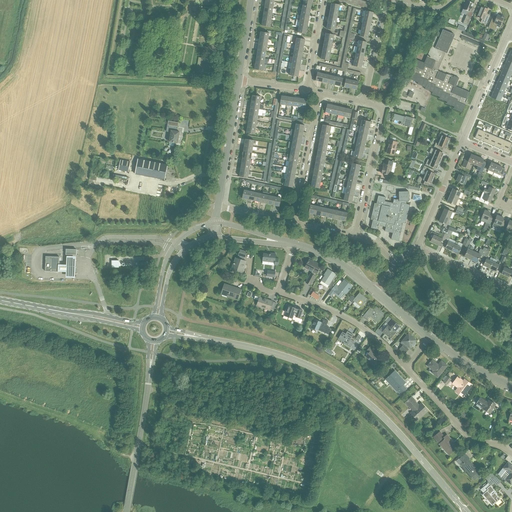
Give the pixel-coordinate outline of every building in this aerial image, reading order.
[(373,4),(357,0),(334,0),(369,9),(370,6),(372,7),(373,4)] [(467,1),(463,9),(461,13),(466,15),(463,24),(468,26),(475,9),(472,8),(474,4),(467,1)] [(331,4),(330,11),(338,13),(339,5),(331,4)] [(480,23),(486,25),(490,17),(486,15),(488,10),(484,8),(483,9),(481,8),(477,17),(482,19),(480,23)] [(365,11),(363,18),(372,20),(373,13),(365,11)] [(501,26),(505,17),(503,16),(503,17),(497,15),(496,18),(493,17),(490,24),(495,26),(496,24),(501,26)] [(363,18),(362,24),(370,26),(372,20),(363,18)] [(297,20),(296,26),(299,26),(299,27),(307,28),(308,22),(300,20),(297,20)] [(362,24),(361,30),(369,32),(370,26),(362,24)] [(347,27),(345,27),(343,32),(340,31),(339,37),(342,38),(341,44),(344,44),(347,27)] [(351,33),(352,28),(349,27),(346,45),(348,45),(350,40),(353,40),(354,34),(351,33)] [(369,32),(361,30),(360,36),(368,38),(369,32)] [(443,30),(441,35),(439,39),(437,38),(439,34),(437,33),(428,54),(424,63),(417,60),(414,67),(415,67),(410,80),(418,83),(417,84),(425,88),(425,89),(433,93),(432,94),(440,97),(439,99),(447,102),(447,104),(455,107),(454,109),(462,112),(470,92),(456,86),(459,78),(454,76),(453,77),(438,71),(445,53),(447,54),(455,35),(443,30)] [(464,32),(462,36),(461,39),(482,48),(483,45),(485,41),(464,32)] [(326,34),(324,41),(333,42),(334,35),(326,34)] [(359,41),(357,47),(365,49),(367,42),(359,41)] [(363,61),(354,60),(353,66),(361,68),(363,61)] [(290,62),(289,68),(291,68),(291,70),(299,71),(301,65),(292,63),(290,62)] [(511,66),(505,64),(502,71),(511,75),(511,73),(511,66)] [(502,71),(500,78),(509,81),(511,75),(502,71)] [(316,81),(322,82),(324,74),(317,73),(316,81)] [(322,82),(328,84),(330,76),(324,74),(322,82)] [(328,84),(335,85),(336,77),(330,76),(328,84)] [(336,77),(335,85),(341,87),(343,79),(336,77)] [(500,78),(497,84),(506,88),(509,81),(500,78)] [(352,81),(350,89),(357,90),(359,82),(352,81)] [(497,84),(494,91),(503,95),(506,88),(497,84)] [(494,91),(491,98),(500,101),(503,95),(494,91)] [(325,113),(331,114),(333,105),(327,104),(325,113)] [(331,114),(337,116),(340,107),(333,105),(331,114)] [(337,116),(344,117),(346,108),(340,107),(337,116)] [(346,108),(344,117),(350,119),(352,110),(346,108)] [(403,126),(410,128),(413,119),(406,117),(406,118),(394,115),(393,119),(401,122),(400,124),(404,125),(403,126)] [(362,120),(360,126),(369,128),(370,122),(362,120)] [(168,125),(166,132),(169,132),(168,139),(170,139),(169,142),(178,143),(180,132),(177,131),(178,127),(179,123),(168,121),(168,125)] [(295,130),(304,132),(305,126),(296,124),(295,130)] [(323,125),(321,131),(330,133),(331,126),(323,125)] [(360,126),(359,133),(368,135),(369,128),(360,126)] [(478,129),(475,138),(481,141),(485,132),(478,129)] [(441,137),(439,140),(448,144),(450,139),(446,137),(447,134),(440,132),(438,136),(441,137)] [(485,132),(481,141),(488,144),(492,135),(485,132)] [(359,133),(357,139),(366,141),(368,135),(359,133)] [(492,135),(488,144),(495,147),(499,138),(492,135)] [(499,138),(495,147),(502,150),(505,141),(499,138)] [(357,139),(356,145),(365,147),(366,141),(357,139)] [(386,153),(394,155),(397,142),(389,140),(388,144),(388,145),(386,153)] [(448,144),(439,140),(438,143),(436,142),(434,147),(440,150),(442,147),(446,149),(448,144)] [(511,143),(505,141),(502,150),(508,152),(511,143)] [(356,145),(355,151),(363,153),(365,147),(356,145)] [(433,155),(432,158),(441,161),(443,156),(439,154),(440,152),(431,148),(429,153),(433,155)] [(363,153),(355,151),(353,157),(362,159),(363,153)] [(243,152),(242,158),(251,159),(255,160),(256,157),(252,156),(252,153),(243,152)] [(471,163),(474,165),(478,157),(471,154),(469,161),(465,159),(462,166),(466,168),(466,166),(469,167),(471,163)] [(287,155),(287,157),(289,158),(289,161),(298,163),(299,157),(290,155),(287,155)] [(478,157),(474,165),(478,166),(476,170),(479,171),(478,173),(481,174),(484,167),(481,166),(484,160),(478,157)] [(441,161),(432,158),(431,161),(428,160),(426,165),(433,168),(434,165),(439,167),(441,161)] [(165,180),(168,165),(138,159),(135,174),(165,180)] [(381,173),(390,175),(393,162),(385,160),(383,170),(382,170),(381,173)] [(120,168),(120,169),(128,171),(130,163),(124,162),(121,161),(120,168)] [(485,169),(493,173),(497,165),(491,163),(488,162),(485,169)] [(352,163),(351,170),(359,172),(361,165),(352,163)] [(497,165),(493,173),(502,176),(505,169),(502,168),(502,167),(497,165)] [(421,174),(425,175),(433,179),(435,174),(431,172),(432,169),(424,166),(422,171),(421,174)] [(351,170),(349,176),(358,178),(359,172),(351,170)] [(468,178),(469,176),(463,173),(462,176),(459,175),(456,181),(463,184),(465,178),(467,179),(468,178)] [(433,179),(425,175),(423,178),(419,177),(417,181),(426,185),(427,182),(431,184),(433,179)] [(349,176),(348,182),(356,184),(358,178),(349,176)] [(294,182),(285,180),(284,186),(293,188),(294,182)] [(320,182),(312,181),(311,187),(319,189),(320,182)] [(348,182),(346,188),(355,190),(356,184),(348,182)] [(482,192),(483,192),(493,196),(496,190),(489,187),(488,190),(483,188),(482,192)] [(346,188),(345,194),(354,196),(355,190),(346,188)] [(453,189),(450,195),(458,199),(461,192),(453,189)] [(242,199),(248,200),(250,191),(244,190),(242,199)] [(248,200),(254,201),(256,193),(250,191),(248,200)] [(260,203),(267,204),(269,195),(269,196),(269,193),(263,192),(262,194),(260,203)] [(403,223),(406,224),(410,205),(407,204),(406,202),(409,201),(409,192),(399,192),(399,200),(396,200),(394,199),(393,203),(390,203),(390,204),(385,202),(386,197),(378,196),(377,204),(375,203),(371,220),(373,220),(371,228),(378,230),(379,225),(386,226),(385,231),(393,233),(392,236),(392,235),(391,240),(399,241),(403,223)] [(473,196),(472,199),(475,200),(481,202),(486,205),(487,202),(490,203),(493,196),(483,192),(480,199),(476,197),(473,196)] [(254,201),(260,203),(262,194),(256,193),(254,201)] [(354,196),(345,194),(343,200),(352,202),(354,196)] [(267,204),(273,206),(275,197),(269,196),(269,195),(267,204)] [(458,199),(450,195),(447,202),(455,205),(458,199)] [(275,197),(273,206),(279,207),(281,198),(275,197)] [(315,215),(321,216),(323,207),(323,205),(320,204),(319,207),(317,206),(315,215)] [(308,213),(315,215),(317,206),(310,205),(308,213)] [(321,216),(327,218),(329,209),(323,207),(321,216)] [(327,218),(333,219),(335,210),(329,209),(327,218)] [(445,209),(442,215),(450,218),(452,212),(445,209)] [(333,219),(339,220),(341,211),(335,210),(333,219)] [(341,211),(339,220),(345,222),(347,213),(341,211)] [(485,211),(482,218),(481,221),(490,225),(494,216),(490,214),(490,213),(485,211)] [(450,218),(442,215),(439,222),(447,225),(450,218)] [(494,223),(493,226),(497,228),(503,230),(506,222),(503,221),(504,218),(497,215),(494,223)] [(506,222),(503,230),(506,231),(507,229),(511,230),(511,221),(510,221),(509,223),(506,222)] [(431,232),(429,237),(432,238),(431,241),(438,245),(440,242),(441,242),(442,239),(445,241),(447,237),(448,235),(449,231),(450,230),(448,230),(444,228),(440,238),(437,236),(437,235),(431,232)] [(448,241),(445,248),(452,251),(456,242),(454,241),(450,239),(448,241)] [(464,257),(471,260),(474,252),(472,251),(474,248),(469,246),(471,241),(468,240),(465,246),(463,250),(467,252),(464,257)] [(456,242),(452,251),(458,254),(461,247),(457,246),(459,243),(456,242)] [(478,260),(481,261),(487,249),(484,247),(483,250),(481,249),(478,254),(474,252),(471,260),(477,262),(478,260)] [(483,265),(490,268),(494,259),(491,258),(490,260),(486,259),(490,250),(487,249),(481,261),(485,262),(483,265)] [(245,258),(247,253),(240,251),(238,256),(239,256),(238,260),(236,259),(234,264),(234,265),(233,270),(242,273),(245,262),(243,261),(244,258),(245,258)] [(263,253),(262,261),(275,263),(274,265),(278,265),(278,264),(278,259),(275,259),(276,254),(271,253),(270,254),(263,253)] [(63,265),(59,265),(59,272),(63,272),(66,272),(66,277),(75,278),(76,270),(76,262),(76,257),(67,256),(67,261),(66,265),(63,265)] [(60,257),(46,257),(45,271),(59,272),(59,265),(60,257)] [(494,259),(490,268),(496,271),(499,265),(496,263),(497,261),(494,259)] [(321,266),(312,261),(309,260),(305,268),(312,272),(311,274),(306,283),(310,285),(315,277),(315,276),(316,274),(321,266)] [(511,275),(511,270),(511,271),(505,267),(502,274),(509,277),(510,274),(511,275)] [(321,281),(320,283),(327,288),(328,287),(331,289),(334,284),(331,282),(332,280),(336,275),(328,269),(321,281)] [(332,290),(328,294),(331,297),(335,292),(336,291),(340,294),(339,296),(342,298),(346,293),(347,293),(352,287),(344,280),(339,287),(336,285),(332,290)] [(221,295),(237,300),(241,290),(224,284),(221,295)] [(364,301),(366,299),(359,293),(355,298),(352,296),(349,301),(351,303),(353,301),(361,308),(366,303),(364,301)] [(255,296),(254,299),(258,300),(256,306),(270,311),(270,309),(274,311),(276,303),(273,302),(259,297),(255,296)] [(286,309),(284,316),(292,319),(293,316),(295,316),(295,317),(297,317),(300,319),(303,311),(288,306),(287,309),(286,309)] [(363,317),(366,319),(368,321),(369,320),(368,320),(370,317),(377,322),(384,314),(375,307),(373,310),(371,308),(363,317)] [(327,327),(327,325),(328,321),(324,319),(322,322),(315,319),(313,324),(311,324),(310,329),(314,331),(315,330),(318,331),(318,330),(328,334),(331,329),(327,327)] [(395,332),(400,327),(392,321),(382,333),(385,335),(385,334),(391,339),(396,333),(395,332)] [(351,338),(353,335),(347,332),(346,334),(342,332),(337,340),(350,348),(354,342),(350,339),(351,338)] [(403,345),(399,350),(405,354),(408,350),(408,349),(409,348),(409,347),(411,345),(412,346),(414,347),(416,344),(414,342),(416,340),(413,338),(412,339),(408,335),(402,342),(401,343),(403,345)] [(376,362),(379,358),(374,353),(375,352),(370,348),(366,352),(368,354),(365,357),(370,362),(369,363),(375,368),(378,363),(376,362)] [(434,375),(438,378),(447,366),(441,361),(438,365),(432,360),(428,366),(436,373),(434,375)] [(397,391),(400,395),(406,389),(402,384),(404,382),(395,371),(386,379),(391,384),(390,385),(396,391),(397,391)] [(458,377),(453,384),(460,390),(457,393),(462,397),(472,385),(466,381),(465,383),(460,379),(460,378),(459,378),(458,377)] [(410,414),(417,421),(428,411),(421,404),(418,406),(414,403),(415,402),(411,397),(405,403),(409,408),(409,407),(413,411),(410,414)] [(483,410),(490,414),(495,405),(489,401),(487,403),(480,398),(476,404),(484,408),(483,410)] [(437,423),(440,426),(446,420),(443,417),(437,423)] [(438,443),(439,441),(441,443),(439,444),(442,447),(443,446),(447,450),(445,451),(449,455),(455,450),(453,448),(455,446),(452,443),(453,442),(447,435),(444,437),(440,432),(433,437),(438,443)] [(466,454),(459,459),(463,464),(462,466),(474,480),(481,475),(468,460),(470,459),(466,454)] [(505,470),(500,477),(505,480),(511,485),(511,484),(511,465),(508,463),(503,469),(505,470)] [(488,484),(486,485),(481,490),(484,494),(482,495),(492,506),(498,501),(497,499),(498,497),(495,493),(496,492),(491,486),(494,483),(492,481),(495,478),(491,474),(485,478),(488,481),(488,484)]
